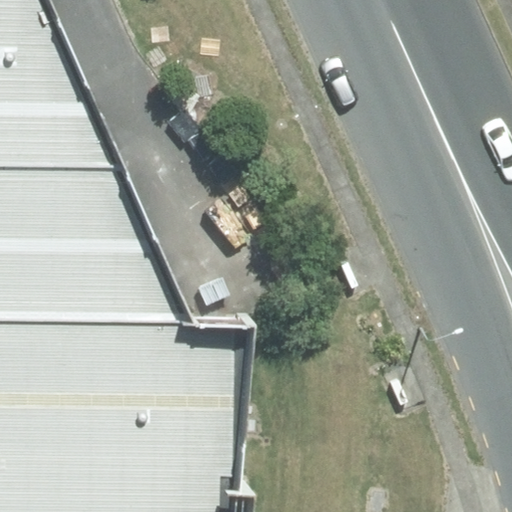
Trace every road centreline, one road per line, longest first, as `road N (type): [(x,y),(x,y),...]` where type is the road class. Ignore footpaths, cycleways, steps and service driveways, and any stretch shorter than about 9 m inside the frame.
road 1 (secondary): [(511,403),(428,93)]
road 2 (unknown): [(103,0),(229,238)]
road 3 (secondary): [(428,93),(511,217)]
